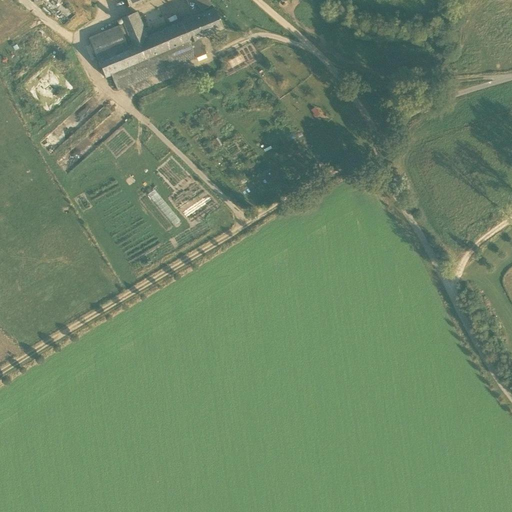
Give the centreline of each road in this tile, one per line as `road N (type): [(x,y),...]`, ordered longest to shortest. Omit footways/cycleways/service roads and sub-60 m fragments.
road 1 (track): [(0,371),(378,147),(346,83),(257,0)]
road 2 (track): [(246,224),(115,97),(253,37),(295,44),(322,59)]
road 3 (unclassified): [(511,398),(389,185),(378,147)]
road 4 (track): [(504,79),(395,82),(322,59)]
road 5 (unclassified): [(511,77),(417,109),(378,147)]
road 6 (track): [(115,97),(73,40),(28,0)]
